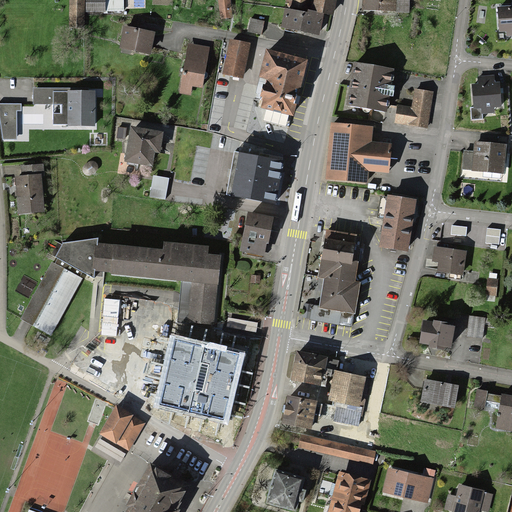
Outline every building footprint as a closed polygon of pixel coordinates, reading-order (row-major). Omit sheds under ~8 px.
[(82,0),(68,0),(69,27),(83,27),(82,0)] [(102,0),(84,0),(84,14),(102,14),(102,0)] [(285,0),(285,6),(303,10),(304,0),(285,0)] [(332,0),(313,0),(311,14),(329,18),(332,0)] [(363,0),(363,12),(408,14),(409,0),(363,0)] [(511,9),(498,9),(498,33),(511,32),(511,9)] [(261,14),(246,11),(243,24),(258,27),(261,14)] [(318,21),(283,14),(279,32),(314,40),(318,21)] [(153,39),(121,33),(117,52),(149,58),(153,39)] [(229,45),(223,78),(240,81),(246,48),(229,45)] [(185,47),(177,94),(186,95),(187,89),(200,92),(207,51),(185,47)] [(347,53),(341,92),(379,98),(385,58),(347,53)] [(265,87),(259,113),(289,121),(303,67),(267,58),(260,86),(265,87)] [(497,71),(466,73),(467,99),(477,99),(477,107),(489,107),(489,97),(498,96),(497,71)] [(394,98),(391,114),(423,119),(429,81),(410,78),(407,100),(394,98)] [(99,125),(100,88),(35,86),(35,101),(67,103),(67,113),(57,112),(56,123),(99,125)] [(20,102),(2,103),(3,139),(21,139),(20,102)] [(369,114),(324,109),(317,175),(366,180),(367,166),(382,168),(384,144),(366,142),(369,114)] [(130,138),(127,155),(158,159),(160,143),(168,144),(171,126),(131,120),(130,128),(120,126),(118,137),(130,138)] [(465,152),(464,168),(503,172),(506,144),(476,141),(475,153),(465,152)] [(257,142),(241,192),(275,203),(291,151),(257,142)] [(98,174),(99,171),(100,168),(99,165),(98,163),(96,161),(94,160),(91,160),(89,160),(87,161),(85,163),(83,165),(83,168),(83,171),(85,174),(87,175),(90,176),(93,176),(95,175),(98,174)] [(39,170),(14,172),(17,213),(42,211),(39,170)] [(173,176),(155,173),(151,196),(169,199),(173,176)] [(388,195),(379,247),(408,251),(417,200),(388,195)] [(247,212),(239,247),(261,252),(269,217),(247,212)] [(452,225),(451,234),(466,236),(467,227),(452,225)] [(487,228),(485,242),(498,244),(500,229),(487,228)] [(324,276),(318,307),(353,313),(359,282),(354,281),(361,242),(362,236),(327,230),(319,275),(324,276)] [(94,241),(61,240),(50,261),(80,277),(92,268),(94,241)] [(161,247),(94,241),(92,268),(188,277),(184,318),(190,319),(200,320),(213,321),(219,253),(204,251),(205,246),(162,242),(161,247)] [(464,248),(439,246),(437,269),(462,271),(464,248)] [(50,261),(20,317),(51,333),(80,277),(50,261)] [(500,281),(489,279),(485,302),(496,304),(500,281)] [(311,306),(309,320),(352,327),(353,313),(318,307),(311,306)] [(494,317),(469,314),(467,337),(483,338),(484,326),(493,327),(494,317)] [(433,322),(423,320),(420,342),(430,344),(429,348),(445,350),(445,347),(451,348),(454,326),(449,325),(449,323),(433,320),(433,322)] [(174,335),(158,405),(228,419),(245,351),(174,335)] [(295,348),(290,376),(320,381),(325,354),(295,348)] [(333,369),(327,395),(359,402),(365,376),(333,369)] [(424,378),(421,398),(453,404),(457,384),(424,378)] [(487,391),(476,389),(473,407),(484,408),(484,406),(487,393),(487,391)] [(286,393),(281,417),(311,424),(317,399),(286,393)] [(501,395),(487,393),(484,406),(498,408),(501,395)] [(498,408),(494,429),(511,432),(511,396),(501,394),(501,395),(498,408)] [(114,445),(130,417),(112,406),(96,434),(114,445)] [(130,417),(114,445),(128,453),(145,425),(130,417)] [(299,437),(297,447),(333,455),(335,445),(299,437)] [(372,463),(374,453),(335,445),(333,455),(372,463)] [(136,488),(122,511),(178,511),(180,509),(178,508),(192,484),(179,477),(180,477),(182,472),(174,468),(171,473),(150,462),(136,488)] [(273,468),(266,496),(292,503),(299,475),(273,468)] [(339,470),(327,511),(358,511),(368,478),(339,470)] [(427,503),(432,480),(389,470),(384,493),(427,503)] [(478,511),(479,509),(483,491),(456,484),(448,511),(478,511)] [(483,491),(479,509),(488,511),(493,494),(483,491)]
